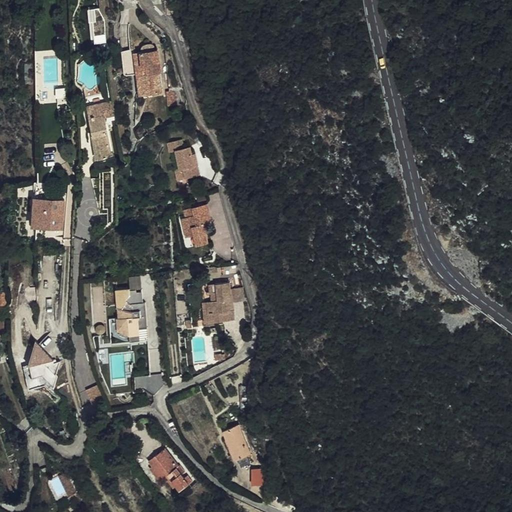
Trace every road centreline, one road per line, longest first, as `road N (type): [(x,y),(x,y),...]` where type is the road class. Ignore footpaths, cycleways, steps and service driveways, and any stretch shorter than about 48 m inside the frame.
road 1 (residential): [(148,0),(170,29),(210,127),(256,317),(243,359),(167,389),(159,413)]
road 2 (tertiary): [(371,0),(436,257),(511,322)]
road 3 (residential): [(0,503),(19,510),(30,503),(38,438),(73,450),(87,425),(136,410),(159,413)]
road 4 (residential): [(159,413),(222,486),(282,511)]
